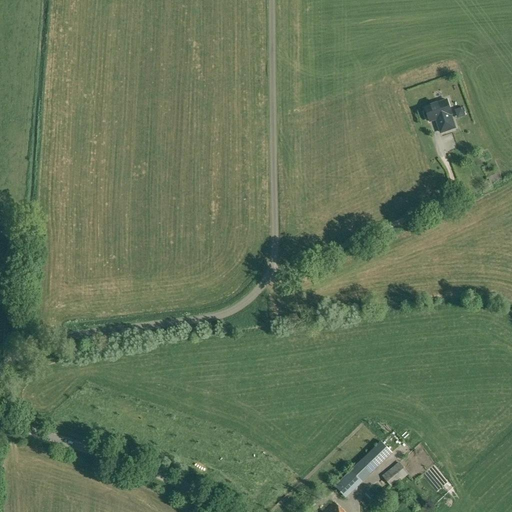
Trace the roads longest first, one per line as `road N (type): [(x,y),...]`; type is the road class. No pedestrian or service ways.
road 1 (unclassified): [(0,372),(58,338),(213,314),(261,282),(272,253),(270,0)]
road 2 (unclassified): [(230,511),(172,475),(0,416)]
